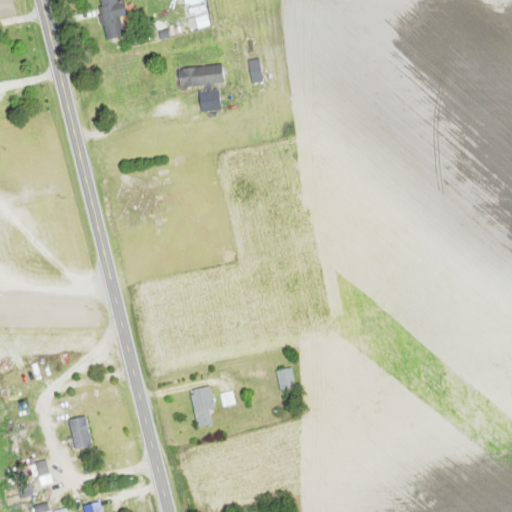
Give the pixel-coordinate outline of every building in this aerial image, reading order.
[(98,0),(105,41),(124,38),(121,17),(127,16),(125,1),(119,2),(118,0),(98,0)] [(262,81),(260,60),(250,61),(251,82),(262,81)] [(181,89),(225,83),(223,64),(179,70),(181,89)] [(278,371),(280,391),(296,389),(293,369),(278,371)] [(191,390),(198,427),(213,424),(210,411),(215,410),(211,386),(191,390)] [(69,421),(76,450),(93,446),(85,417),(69,421)]
